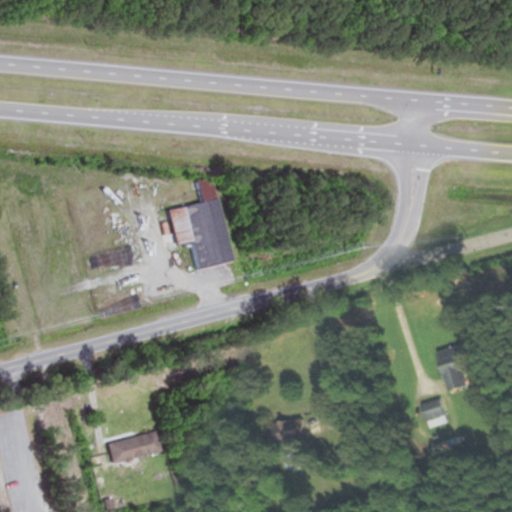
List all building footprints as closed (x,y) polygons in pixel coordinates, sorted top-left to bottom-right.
[(225,260),(208,178),(191,182),(195,202),(163,209),(170,245),(185,242),(190,267),(225,260)] [(478,368),(471,342),(438,351),(449,391),(469,385),(465,371),(478,368)] [(423,405),(431,428),(449,422),(441,398),(423,405)] [(270,424),(274,447),(308,441),(304,418),(270,424)] [(156,452),(152,432),(103,442),(108,462),(156,452)] [(339,463),(361,470),(366,452),(344,445),(339,463)]
